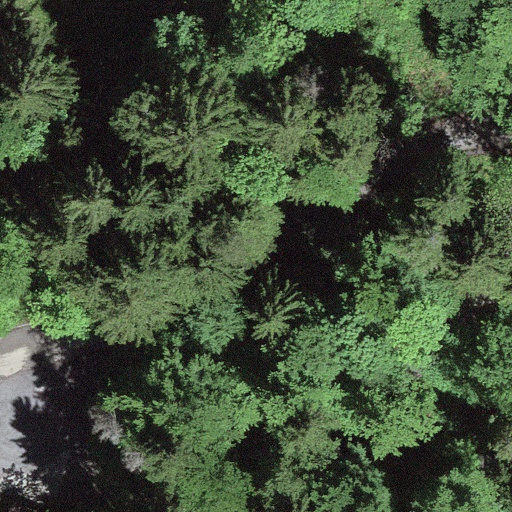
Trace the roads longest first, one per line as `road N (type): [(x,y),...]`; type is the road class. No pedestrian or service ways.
road 1 (track): [(511,287),(462,303),(354,420),(265,464),(92,471),(0,435)]
road 2 (unclassified): [(0,350),(238,266),(295,236),(394,161),(511,126)]
